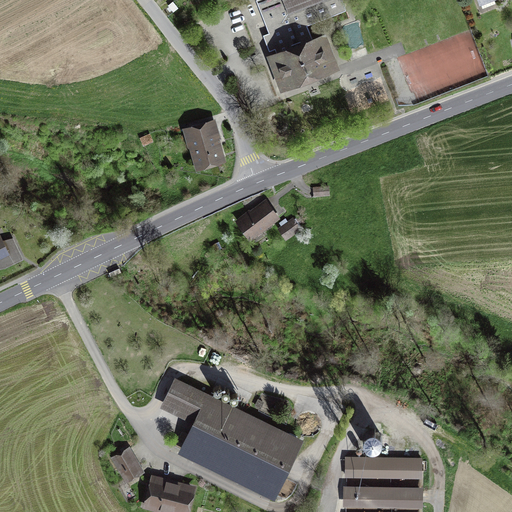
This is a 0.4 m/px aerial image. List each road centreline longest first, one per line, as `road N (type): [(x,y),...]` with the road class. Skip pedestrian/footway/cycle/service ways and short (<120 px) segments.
road 1 (secondary): [(255,182),(0,302)]
road 2 (secondary): [(511,84),(255,182)]
road 3 (unknown): [(140,430),(175,371),(335,398)]
road 4 (unclassified): [(145,0),(229,109),(255,182)]
